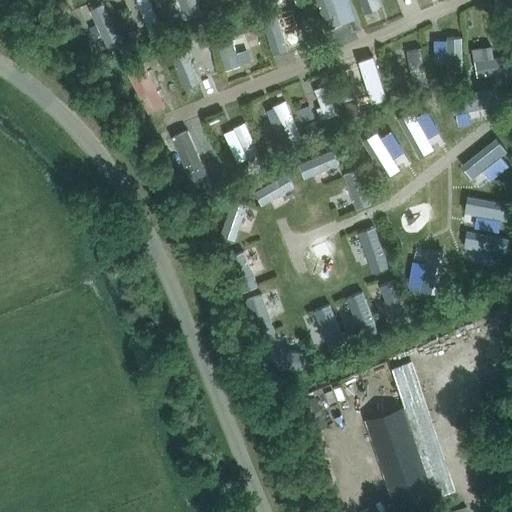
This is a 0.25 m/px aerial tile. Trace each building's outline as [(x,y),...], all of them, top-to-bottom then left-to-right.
[(140,0),(147,34),(161,31),(155,0),(140,0)] [(201,0),(186,0),(193,18),(206,13),(201,0)] [(363,0),(367,11),(380,7),(377,0),(363,0)] [(91,8),(108,50),(127,43),(110,1),(91,8)] [(271,1),(257,5),(260,16),(274,12),(271,1)] [(278,26),(290,22),(286,10),(262,18),(273,52),(285,48),(278,26)] [(251,31),(260,29),(256,16),(248,19),(251,31)] [(507,21),(498,22),(499,32),(509,31),(507,21)] [(138,27),(127,33),(131,43),(143,38),(138,27)] [(229,69),(245,64),(233,28),(217,34),(229,69)] [(464,29),(451,29),(452,65),(464,65),(464,29)] [(197,41),(200,50),(210,47),(206,38),(197,41)] [(189,52),(198,48),(195,40),(186,44),(189,52)] [(412,87),(428,86),(426,44),(410,44),(412,87)] [(511,71),(511,54),(497,57),(495,44),(477,46),(481,76),(511,71)] [(365,98),(388,93),(381,62),(359,67),(365,98)] [(443,72),(433,72),(433,82),(443,82),(443,72)] [(324,119),(341,113),(330,83),(313,89),(324,119)] [(504,105),(503,88),(454,91),(455,108),(504,105)] [(357,99),(345,103),(349,117),(361,114),(357,99)] [(292,100),(270,105),(280,143),(302,138),(292,100)] [(422,158),(439,149),(417,108),(400,117),(422,158)] [(226,131),(241,163),(263,153),(248,120),(226,131)] [(314,121),(304,125),(307,134),(318,130),(314,121)] [(406,168),(376,123),(361,133),(390,178),(406,168)] [(216,180),(202,125),(179,131),(194,186),(216,180)] [(465,164),(476,178),(511,149),(511,143),(504,133),(465,164)] [(274,136),(263,141),(269,154),(280,149),(274,136)] [(334,148),(302,161),(311,181),(342,168),(334,148)] [(348,175),(359,210),(375,205),(364,170),(348,175)] [(511,217),(511,210),(511,199),(468,196),(467,213),(511,217)] [(225,232),(242,237),(252,203),(235,198),(225,232)] [(373,264),(389,259),(378,225),(349,234),(358,262),(371,257),(373,264)] [(511,238),(471,228),(467,244),(508,255),(511,238)] [(441,286),(447,249),(429,246),(423,283),(441,286)] [(251,251),(236,255),(245,291),(261,287),(251,251)] [(396,272),(367,284),(380,314),(409,302),(396,272)] [(363,329),(378,323),(365,289),(350,295),(363,329)] [(260,333),(277,327),(266,293),(249,298),(260,333)] [(303,314),(315,344),(346,333),(334,302),(303,314)] [(328,426),(316,395),(292,404),(304,435),(328,426)] [(435,497),(404,405),(366,418),(397,510),(435,497)]
